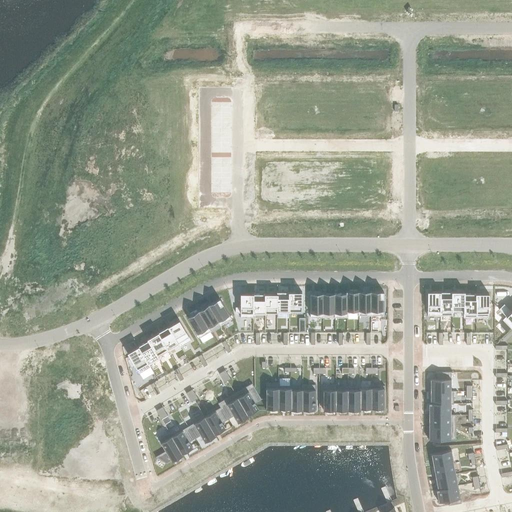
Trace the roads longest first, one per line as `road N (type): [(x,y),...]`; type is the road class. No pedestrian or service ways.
road 1 (residential): [(105,345),(201,288),(235,278),(408,276)]
road 2 (residential): [(408,276),(407,458),(418,511)]
road 3 (tertiary): [(408,245),(236,246)]
road 4 (residential): [(236,246),(236,82)]
road 5 (tertiary): [(236,246),(93,322)]
road 6 (residential): [(144,490),(105,345)]
road 7 (residential): [(257,146),(406,148)]
road 8 (tertiary): [(93,322),(82,343),(0,421)]
road 9 (residential): [(283,28),(405,28)]
road 10 (residential): [(406,148),(405,28)]
